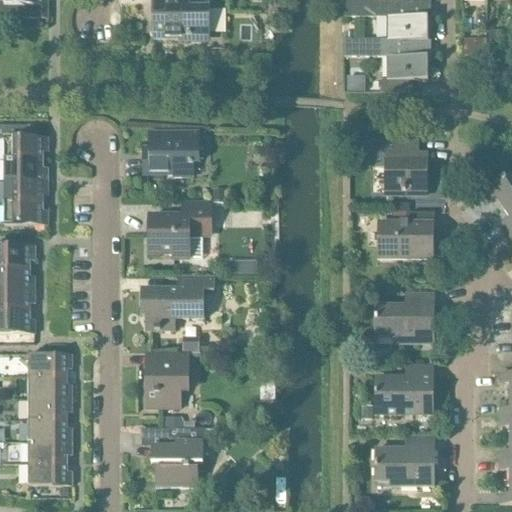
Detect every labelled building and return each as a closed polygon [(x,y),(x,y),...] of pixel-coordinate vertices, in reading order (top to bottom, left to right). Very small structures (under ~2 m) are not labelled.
[(4,0),(4,4),(0,3),(0,21),(47,21),(47,9),(47,0),(4,0)] [(153,0),(154,43),(209,43),(209,0),(153,0)] [(376,2),(344,2),(344,19),(386,19),(386,42),(386,43),(419,43),(427,43),(428,3),(416,3),(376,3),(376,2)] [(488,33),(487,46),(504,46),(504,33),(488,33)] [(464,41),(463,57),(485,57),(485,41),(464,41)] [(386,42),(344,42),(344,60),(386,59),(386,82),(381,82),(381,84),(381,95),(412,95),(412,83),(427,83),(427,59),(419,59),(419,43),(386,43),(386,42)] [(36,128),(0,128),(0,141),(4,142),(4,163),(40,163),(44,163),(44,155),(47,155),(47,141),(36,141),(36,128)] [(144,177),(173,177),(173,180),(192,180),(192,165),(198,165),(198,135),(149,135),(149,158),(144,158),(144,177)] [(417,144),(372,144),(372,162),(384,162),(384,199),(426,198),(426,156),(417,156),(417,144)] [(4,184),(47,184),(47,171),(40,171),(40,163),(4,163),(4,184)] [(502,210),(511,203),(511,176),(481,197),(487,206),(496,201),(502,210)] [(4,206),(40,206),(40,198),(47,198),(47,184),(4,184),(4,206)] [(224,192),(213,192),(213,204),(224,203),(224,192)] [(437,200),(423,200),(423,206),(423,213),(437,212),(437,200)] [(511,203),(502,210),(509,220),(500,226),(506,234),(511,229),(511,203)] [(4,228),(47,228),(47,214),(40,214),(40,206),(4,206),(4,228)] [(191,240),(212,240),(212,207),(183,207),(183,220),(150,220),(150,256),(174,256),(174,261),(191,261),(191,240)] [(434,216),(409,216),(409,228),(381,228),(381,262),(430,262),(430,230),(434,230),(434,216)] [(0,271),(27,271),(27,263),(34,263),(34,249),(0,249),(0,271)] [(241,265),(228,265),(228,277),(241,277),(241,265)] [(0,292),(34,293),(34,280),(27,280),(27,271),(0,271),(0,292)] [(204,294),(214,294),(214,281),(176,281),(176,292),(141,292),(141,319),(146,319),(146,334),(174,334),(174,322),(204,322),(204,294)] [(353,288),(350,288),(350,299),(353,299),(366,299),(366,289),(353,288)] [(0,314),(27,314),(27,307),(34,307),(34,293),(0,292),(0,314)] [(405,308),(373,308),(373,341),(394,341),(394,347),(432,347),(432,297),(405,297),(405,308)] [(0,336),(34,337),(34,323),(27,323),(27,314),(0,314),(0,336)] [(189,396),(189,355),(146,355),(146,412),(181,412),(181,396),(189,396)] [(28,379),(63,379),(63,372),(71,372),(71,357),(28,357),(28,379)] [(433,368),(405,368),(405,379),(374,379),(375,419),(434,419),(433,368)] [(509,398),(511,397),(511,375),(499,375),(499,386),(509,386),(509,398)] [(63,379),(28,379),(28,401),(71,401),(71,388),(63,388),(63,379)] [(275,384),(259,384),(259,404),(275,404),(275,384)] [(511,397),(509,398),(509,410),(499,410),(499,420),(511,419),(511,397)] [(71,401),(28,401),(28,423),(64,423),(64,415),(71,415),(71,401)] [(360,409),(360,422),(373,422),(373,409),(360,409)] [(181,419),(162,419),(162,432),(183,432),(183,425),(181,419)] [(511,419),(499,420),(499,429),(510,429),(510,441),(511,441),(511,419)] [(64,423),(28,423),(28,444),(71,444),(71,431),(64,431),(64,423)] [(203,466),(203,443),(203,431),(183,432),(162,432),(162,449),(151,449),(151,466),(155,466),(155,490),(198,490),(198,466),(203,466)] [(375,452),(375,485),(390,485),(390,490),(433,490),(433,439),(406,439),(406,451),(375,452)] [(511,441),(510,441),(510,453),(499,453),(499,463),(511,462),(511,441)] [(71,444),(28,444),(28,466),(63,466),(63,458),(71,458),(71,444)] [(511,462),(499,463),(499,472),(510,472),(510,485),(511,484),(511,462)] [(63,466),(28,466),(28,489),(71,489),(71,475),(63,474),(63,466)] [(499,507),(511,507),(511,484),(510,485),(510,496),(499,496),(499,507)] [(258,493),(258,500),(270,500),(271,488),(263,488),(258,493)] [(68,490),(59,490),(59,499),(68,499),(68,490)] [(363,499),(354,499),(354,511),(368,511),(369,505),(363,499)]
